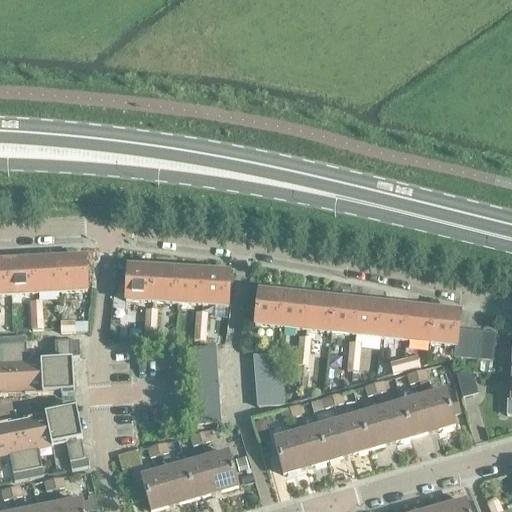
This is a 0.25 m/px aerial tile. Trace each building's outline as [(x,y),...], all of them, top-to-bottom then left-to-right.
[(85,260),(59,261),(61,294),(87,293),(85,260)] [(34,262),(36,295),(61,294),(59,261),(34,262)] [(36,295),(34,262),(9,264),(11,297),(36,295)] [(0,297),(11,297),(9,264),(0,264),(0,297)] [(153,303),(154,271),(129,270),(127,302),(153,303)] [(153,303),(178,304),(179,273),(154,271),(153,303)] [(202,305),(204,274),(179,273),(178,304),(202,305)] [(229,275),(204,274),(202,305),(228,307),(229,275)] [(281,328),(285,296),(259,294),(256,325),(281,328)] [(306,330),(309,299),(285,296),(281,328),(306,330)] [(331,333),(334,302),(309,299),(306,330),(331,333)] [(356,336),(359,304),(334,302),(331,333),(356,336)] [(384,307),(359,304),(356,336),(381,339),(384,307)] [(409,310),(384,307),(381,339),(405,341),(409,310)] [(434,313),(409,310),(405,341),(430,344),(434,313)] [(145,312),(144,326),(155,327),(156,313),(145,312)] [(459,315),(434,313),(430,344),(454,347),(453,357),(467,358),(470,334),(457,332),(459,315)] [(75,324),(60,325),(61,335),(75,335),(75,324)] [(144,326),(144,340),(151,340),(155,341),(155,327),(144,326)] [(470,334),(467,358),(480,360),(483,335),(470,334)] [(493,361),(496,337),(483,335),(480,360),(493,361)] [(25,396),(25,397),(43,396),(42,364),(28,364),(26,338),(11,339),(14,397),(25,396)] [(302,368),(305,339),(297,338),(295,367),(302,368)] [(0,398),(4,398),(4,397),(14,397),(11,339),(0,339),(0,398)] [(61,395),(62,399),(75,398),(73,362),(71,362),(71,359),(80,358),(79,342),(55,344),(56,363),(42,364),(43,396),(61,395)] [(352,373),(355,344),(348,344),(346,372),(352,373)] [(360,345),(355,344),(352,373),(358,373),(360,345)] [(188,351),(195,426),(220,423),(214,348),(188,351)] [(255,358),(254,358),(255,372),(281,369),(280,357),(255,358)] [(418,357),(403,360),(402,372),(420,368),(418,357)] [(402,372),(403,360),(389,362),(392,374),(402,372)] [(281,369),(255,372),(256,384),(282,382),(281,369)] [(416,375),(419,385),(428,382),(425,372),(416,375)] [(468,374),(456,377),(463,400),(475,398),(468,374)] [(409,388),(419,385),(416,375),(407,378),(409,388)] [(282,382),(256,384),(257,396),(283,394),(283,389),(282,382)] [(374,387),(377,397),(386,394),(383,384),(374,387)] [(367,400),(377,397),(374,387),(364,389),(367,400)] [(424,399),(433,432),(455,425),(452,417),(449,406),(445,393),(424,399)] [(283,394),(257,396),(258,410),(284,407),(283,394)] [(332,399),(335,409),(344,406),(341,396),(332,399)] [(325,412),(335,409),(332,399),(322,401),(325,412)] [(433,432),(424,399),(402,405),(412,438),(433,432)] [(458,404),(449,406),(452,417),(461,415),(458,404)] [(402,405),(381,411),(390,444),(412,438),(402,405)] [(81,442),(83,442),(76,406),(63,408),(63,412),(46,416),(52,448),(66,445),(71,472),(81,470),(79,462),(85,461),(81,442)] [(290,411),(293,421),(302,418),(299,408),(290,411)] [(283,423),(293,421),(290,411),(281,413),(283,423)] [(381,411),(360,417),(369,450),(390,444),(381,411)] [(29,480),(43,477),(38,450),(52,448),(46,416),(28,419),(28,420),(18,422),(29,480)] [(348,456),(369,450),(360,417),(339,423),(348,456)] [(0,457),(9,456),(14,483),(29,480),(18,422),(7,424),(7,423),(0,424),(0,457)] [(265,422),(254,425),(257,435),(263,434),(266,428),(265,422)] [(327,462),(348,456),(339,423),(318,430),(327,462)] [(306,468),(327,462),(318,430),(297,436),(306,468)] [(200,435),(203,445),(210,443),(207,433),(200,435)] [(191,449),(203,445),(200,435),(188,439),(191,449)] [(284,474),(306,468),(297,436),(275,442),(284,474)] [(158,448),(161,458),(169,456),(167,446),(158,448)] [(150,461),(161,458),(158,448),(148,451),(150,461)] [(207,461),(217,493),(239,487),(230,455),(207,461)] [(127,456),(118,458),(122,474),(131,471),(127,456)] [(245,460),(236,462),(239,473),(248,471),(245,460)] [(195,499),(217,493),(207,461),(186,467),(195,499)] [(174,505),(195,499),(186,467),(165,473),(174,505)] [(152,511),(174,505),(165,473),(143,479),(152,511)] [(54,482),(56,492),(65,490),(63,480),(54,482)] [(46,494),(56,492),(54,482),(44,484),(46,494)] [(144,486),(131,488),(132,500),(145,499),(144,486)] [(11,491),(13,501),(23,499),(21,489),(11,491)] [(3,503),(13,501),(11,491),(1,493),(3,503)] [(501,511),(497,500),(487,504),(489,511),(501,511)] [(59,507),(60,511),(83,511),(82,503),(59,507)] [(468,511),(466,503),(444,510),(445,511),(468,511)]
